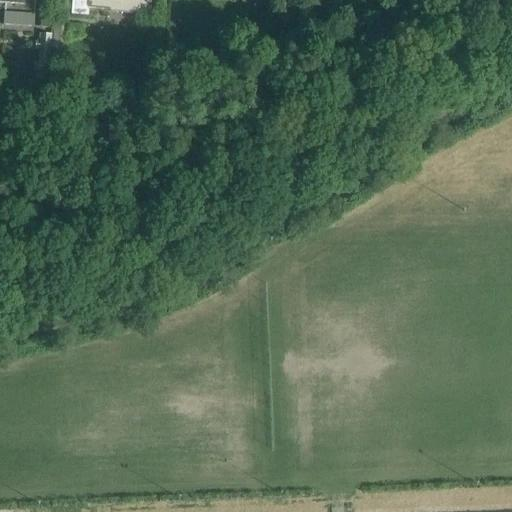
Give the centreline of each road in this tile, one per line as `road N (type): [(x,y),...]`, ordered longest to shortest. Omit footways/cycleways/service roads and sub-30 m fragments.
road 1 (track): [(0,331),(184,276),(391,151)]
road 2 (track): [(391,151),(511,83)]
